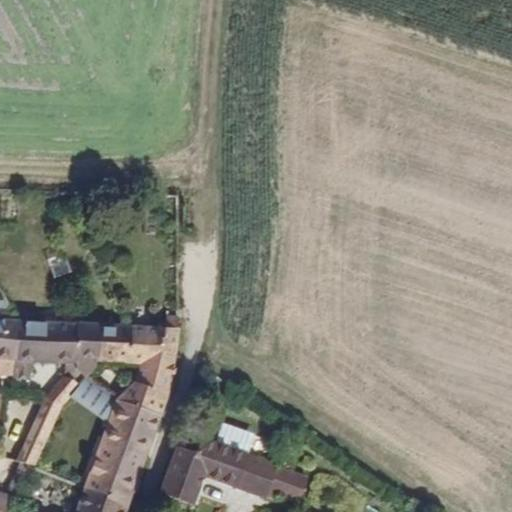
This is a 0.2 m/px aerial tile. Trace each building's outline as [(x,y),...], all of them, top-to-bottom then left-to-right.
[(136,475),(173,368),(175,310),(160,311),(158,321),(129,320),(129,346),(101,344),(98,362),(137,365),(132,383),(112,404),(76,511),(119,511),(124,497),(132,493),(136,486),(136,475)] [(0,357),(21,361),(19,319),(0,318),(0,357)] [(98,362),(101,344),(129,346),(129,320),(19,319),(21,361),(23,381),(38,381),(38,364),(64,363),(65,371),(82,379),(98,362)] [(66,401),(82,379),(65,371),(65,379),(57,397),(26,460),(36,464),(47,438),(66,401)] [(276,465),(246,454),(251,440),(248,438),(225,430),(224,433),(219,446),(199,438),(192,455),(180,450),(164,493),(192,503),(204,472),(266,494),(268,486),(281,491),(289,470),(280,467),(276,465)] [(296,496),(303,475),(289,470),(281,491),(296,496)] [(0,505),(10,511),(11,511),(20,493),(6,486),(0,505)]
